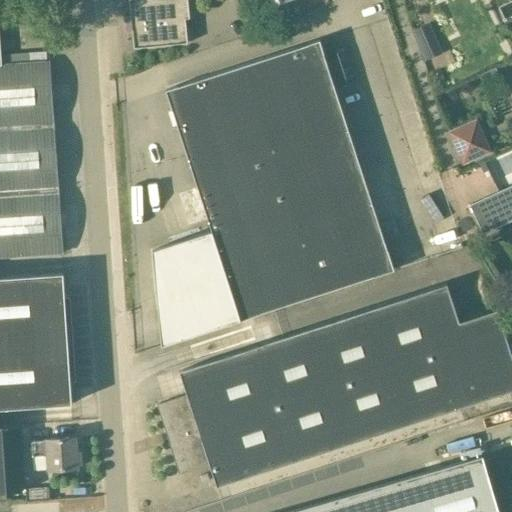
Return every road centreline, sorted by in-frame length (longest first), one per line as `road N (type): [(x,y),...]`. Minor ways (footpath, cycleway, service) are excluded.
road 1 (unclassified): [(118,511),(88,0)]
road 2 (unknown): [(94,98),(322,27),(337,29),(358,45),(416,193)]
